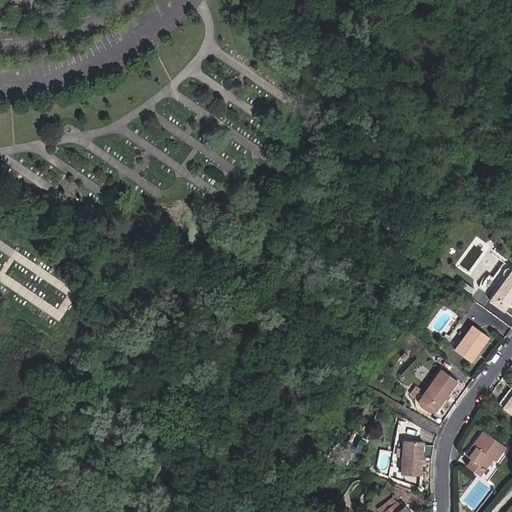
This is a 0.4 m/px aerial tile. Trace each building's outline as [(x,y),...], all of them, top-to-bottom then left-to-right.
[(489,239),(497,245),(502,238),(495,230),(489,239)] [(511,266),(504,260),(493,275),(490,273),(488,274),(487,276),(485,278),(484,280),(483,281),(481,279),(480,281),(480,282),(479,284),(478,286),(491,296),(489,299),(500,308),(506,300),(511,305),(511,304),(511,266)] [(471,361),(489,337),(471,325),(454,349),(471,361)] [(446,351),(450,346),(445,342),(441,347),(446,351)] [(470,364),(471,361),(454,349),(457,358),(461,361),(470,364)] [(439,408),(458,381),(440,369),(422,395),(439,408)] [(511,385),(498,401),(505,407),(511,397),(511,385)] [(506,448),(484,431),(473,445),(476,447),(468,456),(472,459),(466,466),(479,476),(485,469),(492,459),(495,462),(506,448)] [(422,475),(424,442),(402,440),(400,474),(422,475)] [(473,445),(466,455),(468,456),(476,447),(473,445)] [(324,496),(334,484),(326,478),(317,490),(324,496)] [(397,501),(383,511),(405,511),(402,508),(397,501)] [(342,511),(346,507),(340,502),(335,509),(340,511),(342,511)]
